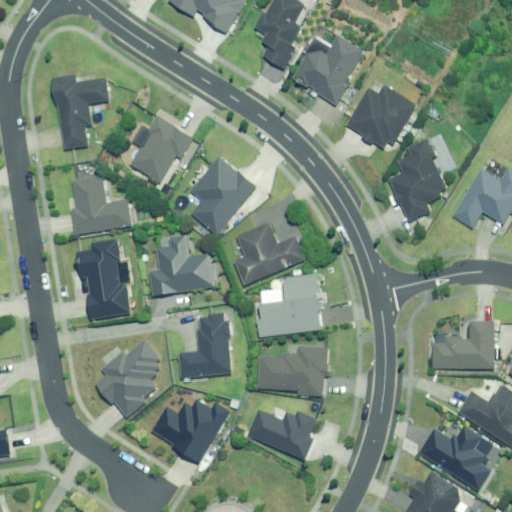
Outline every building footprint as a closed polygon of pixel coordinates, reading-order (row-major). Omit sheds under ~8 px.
[(167,0),(165,4),(190,22),(195,14),(226,36),(251,0),(167,0)] [(315,0),(280,0),(272,14),(269,13),(259,28),(271,35),(266,42),(273,46),(267,56),(288,69),(301,48),(295,45),(307,27),(301,23),(315,0)] [(369,51),(344,36),(336,49),(320,40),(296,79),(339,106),(350,87),(348,86),(369,51)] [(80,84),(78,76),(56,80),(66,150),(90,147),(86,124),(94,123),(91,105),(112,101),(109,80),(80,84)] [(391,87),(384,97),(372,89),(348,125),(389,153),(420,106),(391,87)] [(130,147),(138,153),(130,166),(159,183),(178,153),(186,158),(198,139),(161,116),(150,133),(142,128),(130,147)] [(440,154),(431,139),(411,151),(413,155),(399,164),(405,174),(389,183),(412,223),(433,211),(429,204),(452,191),(434,158),(440,154)] [(239,173),(221,158),(193,192),(204,201),(194,214),(218,235),(259,187),(240,171),(239,173)] [(511,169),(504,183),(483,171),(455,217),(475,229),(485,212),(505,224),(511,213),(511,169)] [(110,204),(106,177),(75,182),(79,210),(74,211),(77,235),(135,226),(131,201),(110,204)] [(279,245),(270,223),(239,235),(248,257),(237,262),(246,286),(308,260),(299,236),(279,245)] [(192,258),(189,237),(174,239),(175,247),(158,250),(161,271),(151,272),(155,297),(218,288),(213,255),(192,258)] [(122,260),(119,241),(94,245),(95,251),(80,254),(83,277),(90,276),(91,283),(86,284),(88,298),(84,304),(86,320),(135,312),(131,286),(122,287),(118,260),(122,260)] [(325,331),(320,275),(286,278),(288,302),(264,305),(265,320),(260,320),(261,337),(325,331)] [(234,374),(231,315),(198,317),(200,353),(181,354),(182,377),(234,374)] [(430,338),(429,369),(498,369),(498,323),(470,323),(469,339),(430,338)] [(101,369),(106,375),(98,382),(130,420),(150,404),(146,400),(160,388),(153,379),(166,368),(161,363),(164,361),(147,340),(129,355),(124,349),(120,352),(115,347),(100,359),(105,365),(101,369)] [(331,349),(300,347),(300,355),(285,354),(285,358),(261,357),(259,389),(300,392),(299,395),(325,397),(327,376),(329,377),(331,349)] [(474,389),(460,412),(511,441),(511,385),(507,383),(500,394),(496,392),(492,400),(474,389)] [(214,410),(198,400),(191,410),(186,407),(181,415),(168,407),(153,431),(202,462),(228,421),(231,423),(237,413),(219,402),(214,410)] [(254,410),(242,436),(306,464),(321,430),(316,428),(319,421),(303,414),(294,410),(290,419),(263,406),(260,412),(254,410)] [(436,427),(421,453),(483,489),(495,470),(483,463),(489,453),(476,446),(484,433),(468,423),(460,436),(447,428),(445,433),(436,427)] [(0,432),(0,457),(14,455),(10,431),(0,432)] [(413,496),(403,511),(457,511),(451,508),(456,499),(461,490),(429,472),(422,484),(416,480),(408,494),(413,496)]
